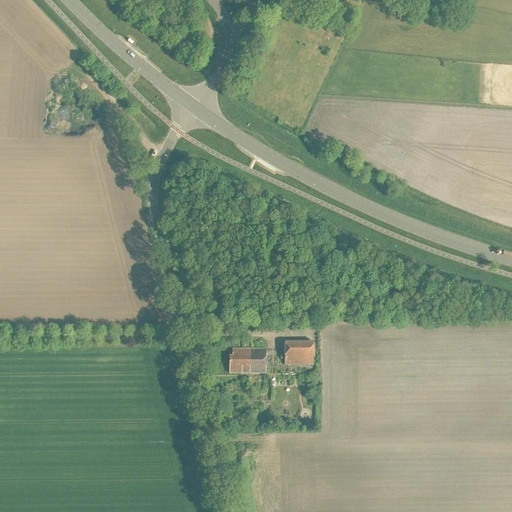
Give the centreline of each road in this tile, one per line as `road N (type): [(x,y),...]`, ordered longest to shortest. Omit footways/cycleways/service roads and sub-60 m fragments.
road 1 (unclassified): [(227,511),(153,217),(156,169),(192,107)]
road 2 (primary): [(511,266),(378,219),(192,107)]
road 3 (primary): [(192,107),(68,0)]
road 4 (unclassified): [(192,107),(230,46),(227,24),(207,0)]
